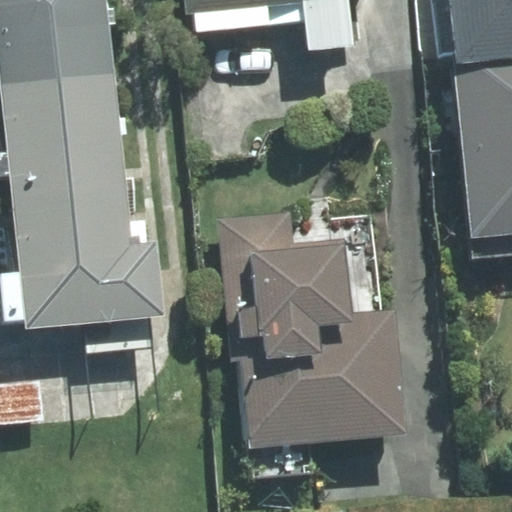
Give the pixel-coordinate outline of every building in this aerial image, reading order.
[(113,0),(0,0),(0,49),(22,271),(6,273),(12,330),(171,315),(164,240),(137,242),(113,0)] [(198,0),(201,29),(307,19),(310,49),(356,45),(352,0),(198,0)] [(511,233),(511,0),(456,0),(480,237),(511,233)] [(293,210),(225,216),(247,449),(411,433),(399,308),(354,312),(347,241),(297,246),(293,210)] [(40,381),(0,385),(0,425),(44,421),(40,381)]
